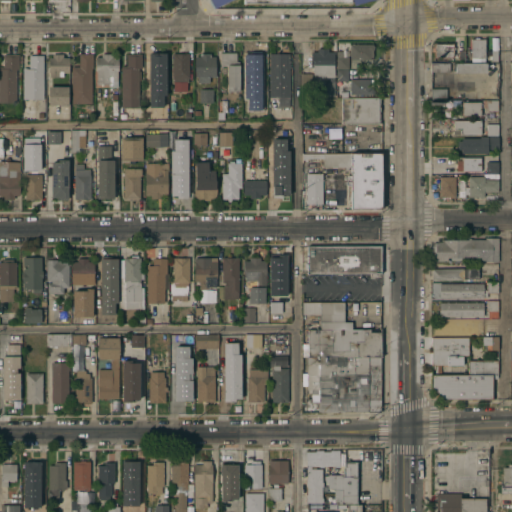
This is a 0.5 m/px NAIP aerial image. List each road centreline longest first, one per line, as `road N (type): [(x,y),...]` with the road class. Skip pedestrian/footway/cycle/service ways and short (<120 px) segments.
road 1 (residential): [(406,21),(0,27)]
road 2 (residential): [(406,227),(0,230)]
road 3 (tertiary): [(405,430),(0,433)]
road 4 (primary): [(406,353),(406,0)]
